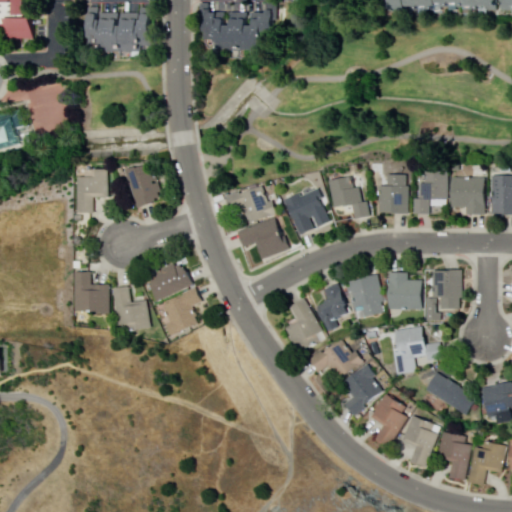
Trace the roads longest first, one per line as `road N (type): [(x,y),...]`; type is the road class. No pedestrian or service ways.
road 1 (residential): [(235,300),(295,394),(376,474),(460,507),(511,511)]
road 2 (residential): [(511,242),(378,243),(327,255),(235,300)]
road 3 (residential): [(182,149),(199,218),(235,300)]
road 4 (residential): [(175,0),(179,124)]
